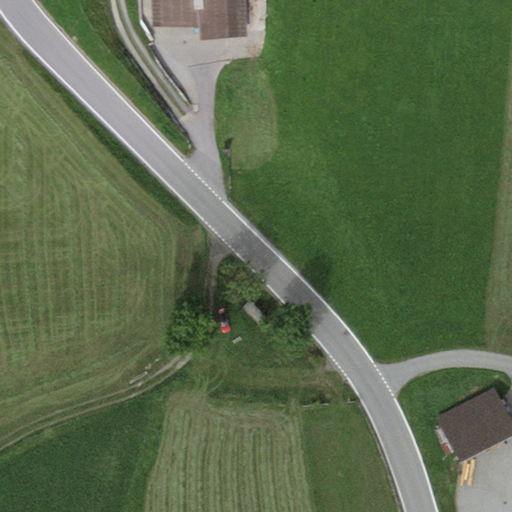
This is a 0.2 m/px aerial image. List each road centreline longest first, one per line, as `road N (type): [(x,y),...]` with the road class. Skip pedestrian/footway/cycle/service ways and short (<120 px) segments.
road 1 (tertiary): [(414,511),(367,381),(11,0)]
road 2 (track): [(215,212),(205,303),(180,358),(140,387),(0,444)]
road 3 (track): [(215,212),(209,147),(145,67),(117,0)]
road 4 (track): [(358,371),(251,380),(185,350)]
